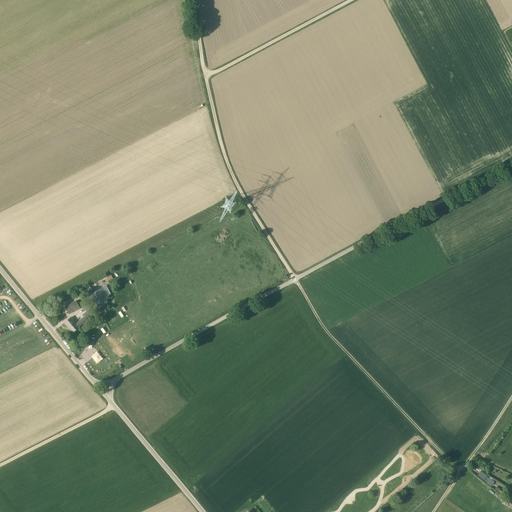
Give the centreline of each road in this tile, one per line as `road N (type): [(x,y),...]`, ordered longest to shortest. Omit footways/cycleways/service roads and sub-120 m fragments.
road 1 (track): [(460,471),(321,325),(233,176),(206,77)]
road 2 (unclassified): [(115,379),(511,163)]
road 3 (track): [(206,77),(351,0)]
road 4 (unclassified): [(91,380),(0,268)]
road 5 (track): [(433,511),(511,397)]
road 6 (unclassified): [(202,511),(114,406)]
road 7 (track): [(114,406),(0,466)]
